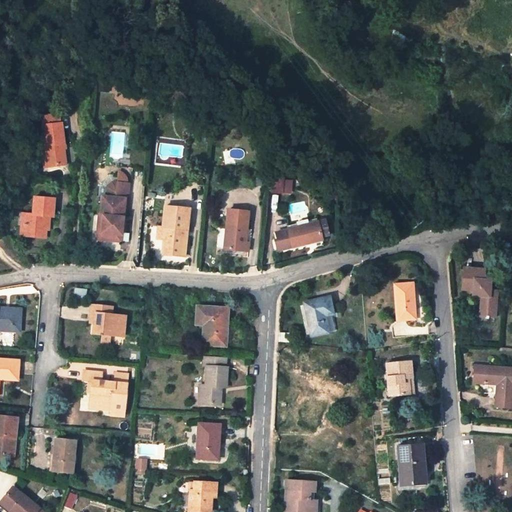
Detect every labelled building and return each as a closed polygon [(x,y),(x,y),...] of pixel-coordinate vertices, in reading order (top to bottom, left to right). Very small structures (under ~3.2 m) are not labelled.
[(76,72),(67,74),(69,80),(77,79),(76,72)] [(60,115),(42,118),(47,155),(48,168),(66,165),(64,144),(65,144),(62,124),(61,124),(60,115)] [(125,199),(102,197),(101,215),(99,215),(97,232),(104,232),(103,241),(121,243),(125,199)] [(55,200),(34,198),(33,215),(23,214),(21,214),(20,225),(22,225),(21,236),(45,239),(46,231),(47,217),(51,217),(53,217),(55,200)] [(185,257),(189,210),(165,207),(163,228),(166,228),(164,240),(163,255),(185,257)] [(227,211),(223,250),(241,252),(241,243),(246,244),(249,213),(227,211)] [(287,231),(317,223),(316,219),(286,227),(287,231)] [(329,235),(325,221),(317,223),(287,231),(275,234),(277,242),(275,243),(277,252),(292,248),(322,240),(321,237),(329,235)] [(166,228),(163,228),(158,227),(157,240),(164,240),(166,228)] [(481,296),(480,315),(495,316),(496,297),(489,297),(489,290),(490,280),(483,279),(484,269),(464,268),(462,289),(473,290),(472,295),(481,296)] [(394,286),(397,321),(415,320),(413,284),(394,286)] [(329,297),(304,303),(311,336),(328,332),(325,317),(330,316),(333,315),(329,297)] [(93,324),(92,334),(102,335),(111,336),(123,338),(125,316),(112,315),(113,307),(91,304),(90,313),(94,313),(93,324)] [(228,309),(196,307),(195,325),(203,326),(208,326),(207,346),(226,347),(228,309)] [(0,331),(20,332),(22,309),(14,309),(13,314),(0,313),(0,331)] [(325,317),(328,332),(333,331),(330,316),(325,317)] [(280,341),(289,342),(290,333),(280,333),(280,341)] [(102,335),(101,344),(111,345),(111,336),(102,335)] [(200,385),(199,404),(220,406),(221,389),(226,389),(227,367),(226,367),(226,358),(204,357),(203,367),(206,367),(205,386),(200,385)] [(0,359),(0,379),(18,381),(19,361),(0,359)] [(292,361),(288,369),(300,375),(304,367),(292,361)] [(411,362),(386,364),(389,397),(411,395),(410,380),(413,380),(411,362)] [(511,367),(474,365),(473,382),(496,384),(500,384),(499,406),(511,406),(511,367)] [(311,376),(306,385),(342,404),(343,402),(346,403),(353,390),(347,387),(346,389),(331,381),(333,378),(328,376),(327,379),(309,369),(306,374),(311,376)] [(89,404),(113,406),(112,411),(112,413),(124,414),(125,404),(127,384),(114,383),(101,382),(102,373),(83,371),(82,381),(92,382),(89,404)] [(114,383),(127,384),(128,375),(115,374),(114,383)] [(322,419),(328,407),(315,400),(312,404),(310,403),(298,425),(314,433),(318,426),(322,419)] [(0,416),(0,455),(14,457),(17,418),(0,416)] [(198,424),(196,459),(218,461),(220,425),(198,424)] [(72,473),(76,441),(56,439),(55,447),(52,471),(72,473)] [(422,445),(398,447),(400,486),(412,485),(412,481),(421,480),(420,469),(424,468),(422,445)] [(497,481),(511,481),(511,447),(497,448),(497,481)] [(315,482),(286,481),(285,499),(290,499),(289,511),(296,511),(295,511),(308,511),(316,511),(317,500),(314,500),(310,500),(310,493),(314,494),(315,482)] [(191,482),(189,511),(193,511),(209,511),(211,498),(212,484),(191,482)] [(36,511),(37,511),(10,489),(0,501),(0,502),(10,510),(8,511),(36,511)] [(0,508),(4,511),(8,511),(10,510),(0,502),(0,508)] [(416,511),(437,511),(437,503),(416,505),(416,511)]
